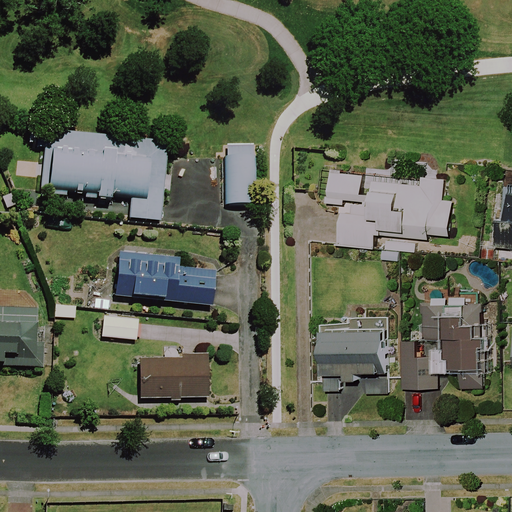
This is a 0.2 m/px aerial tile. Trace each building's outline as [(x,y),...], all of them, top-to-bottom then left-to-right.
[(168,140),(55,133),(54,151),(45,150),(42,196),(130,202),(128,219),(163,222),(168,140)] [(255,146),(228,145),(225,205),(252,207),(255,146)] [(406,230),(405,235),(431,238),(432,233),(449,234),(452,200),(446,200),(449,178),(424,176),(423,185),(371,179),(372,173),(334,169),(331,201),(347,203),(347,198),(375,201),(373,218),(383,219),(382,228),(406,230)] [(511,196),(509,196),(506,220),(501,220),(498,247),(511,248),(511,196)] [(347,198),(347,203),(342,244),(380,248),(381,233),(405,235),(406,230),(382,228),(383,219),(373,218),(375,201),(347,198)] [(182,271),(183,260),(120,254),(116,297),(212,307),(216,275),(182,271)] [(426,336),(442,337),(441,347),(450,348),(448,370),(481,372),(487,306),(428,301),(426,336)] [(40,310),(0,308),(0,366),(39,368),(40,310)] [(344,390),(345,382),(367,384),(366,391),(384,392),(389,318),(351,315),(351,324),(326,322),(322,388),(344,390)] [(138,319),(105,318),(104,338),(137,340),(138,319)] [(441,387),(442,351),(424,350),(424,339),(408,338),(407,386),(441,387)] [(213,401),(213,362),(141,361),(141,400),(213,401)]
